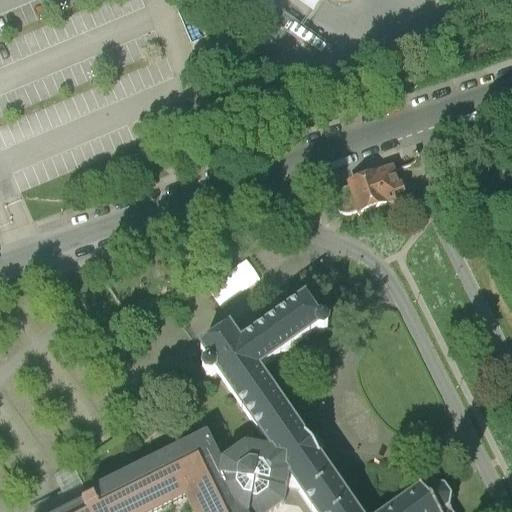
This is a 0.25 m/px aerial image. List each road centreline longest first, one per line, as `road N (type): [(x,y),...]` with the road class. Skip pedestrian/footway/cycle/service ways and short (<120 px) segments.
road 1 (unclassified): [(283,167),(313,219),(397,288),(507,511)]
road 2 (residential): [(0,260),(283,167)]
road 3 (unclassified): [(511,369),(432,217),(427,120)]
road 4 (residential): [(283,167),(427,120)]
